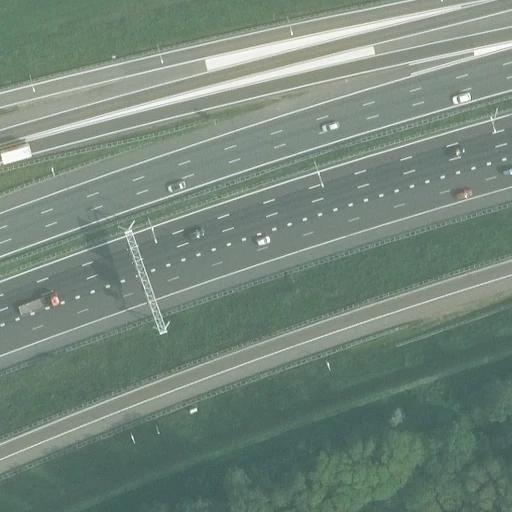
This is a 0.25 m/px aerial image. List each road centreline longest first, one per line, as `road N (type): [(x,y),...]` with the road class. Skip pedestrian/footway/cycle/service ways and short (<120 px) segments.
road 1 (motorway): [(0,454),(271,348),(511,268)]
road 2 (motorway): [(511,70),(260,144),(0,240)]
road 3 (motorway): [(0,306),(124,259),(511,146)]
road 4 (motorway): [(511,44),(470,43),(0,156)]
road 5 (motorway): [(502,6),(0,139)]
road 6 (motorway): [(502,6),(201,52),(0,102)]
